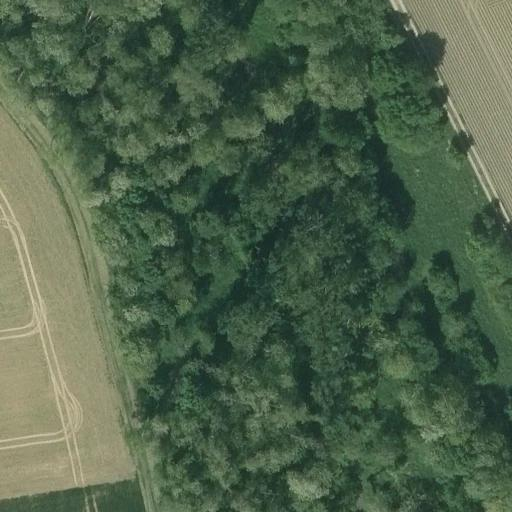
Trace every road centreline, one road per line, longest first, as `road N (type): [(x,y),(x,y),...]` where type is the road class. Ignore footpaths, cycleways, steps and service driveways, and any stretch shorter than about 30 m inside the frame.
road 1 (track): [(152,511),(95,230),(0,87)]
road 2 (track): [(394,0),(511,235)]
